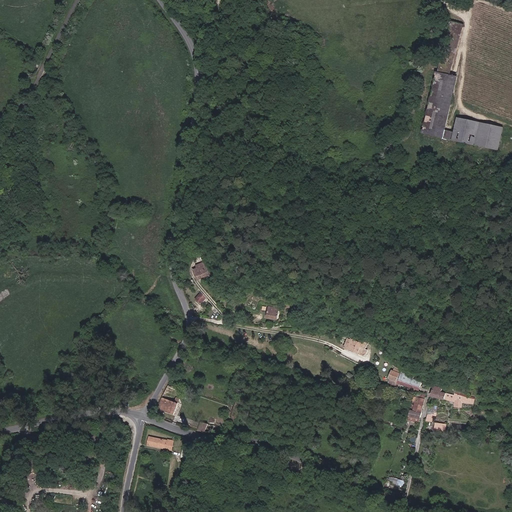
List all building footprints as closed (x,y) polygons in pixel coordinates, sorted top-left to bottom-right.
[(442,63),(439,71),(446,72),(448,65),(442,63)] [(437,72),(425,134),(451,139),(453,131),(448,130),(459,76),(437,72)] [(459,118),(454,141),(501,150),(505,126),(459,118)] [(211,268),(209,266),(206,268),(203,263),(198,264),(199,267),(194,269),(199,280),(214,274),(211,268)] [(202,303),(207,297),(202,291),(196,298),(202,303)] [(280,309),(270,307),(269,312),(267,312),(266,315),(268,315),(268,318),(278,319),(280,309)] [(370,340),(367,339),(363,345),(349,338),(345,348),(365,356),(368,349),(366,348),(370,340)] [(390,383),(396,386),(402,369),(395,367),(394,371),(393,372),(391,379),(391,380),(390,383)] [(403,371),(400,379),(412,384),(412,383),(417,384),(418,381),(414,379),(415,376),(403,371)] [(452,401),(471,403),(472,400),(474,401),(475,399),(473,399),(456,393),(455,396),(443,391),(443,388),(435,386),(432,395),(445,400),(446,399),(452,401)] [(412,410),(410,416),(421,419),(422,413),(426,395),(418,393),(416,404),(415,408),(414,410),(412,410)] [(176,406),(178,402),(174,401),(163,398),(159,408),(174,413),(176,406)] [(428,406),(428,421),(433,421),(433,416),(438,416),(438,406),(428,406)] [(198,432),(205,433),(207,424),(202,422),(198,432)] [(435,422),(435,432),(447,433),(447,423),(435,422)] [(168,441),(150,437),(148,446),(171,451),(172,446),(171,446),(172,440),(168,439),(168,441)] [(391,477),(390,483),(405,486),(406,480),(391,477)]
